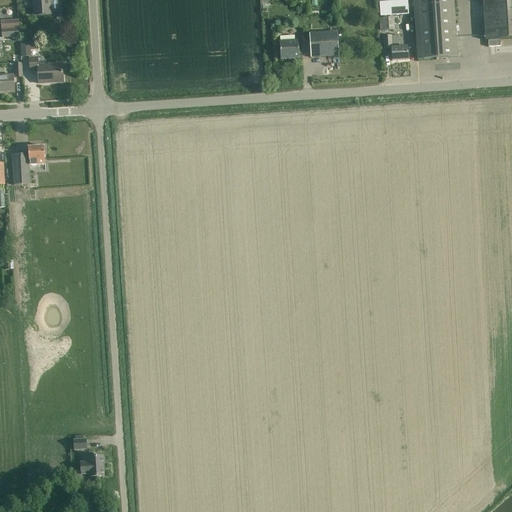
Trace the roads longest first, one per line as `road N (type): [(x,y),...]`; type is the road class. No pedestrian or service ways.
road 1 (unclassified): [(100,108),(511,82)]
road 2 (unclassified): [(125,511),(100,108)]
